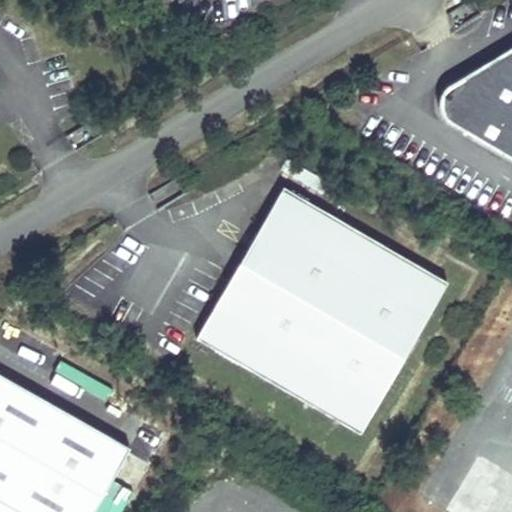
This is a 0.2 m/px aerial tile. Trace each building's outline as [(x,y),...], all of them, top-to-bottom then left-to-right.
[(511,46),(500,53),(508,66),(479,67),(451,83),(448,85),(444,89),(441,93),(439,97),(438,103),(440,109),(443,116),(448,121),(511,159),(511,46)] [(500,53),(479,67),(508,66),(500,53)] [(282,186),(194,336),(358,432),(446,281),(282,186)] [(37,263),(18,275),(23,284),(43,272),(37,263)] [(92,511),(129,447),(0,374),(0,511),(92,511)]
